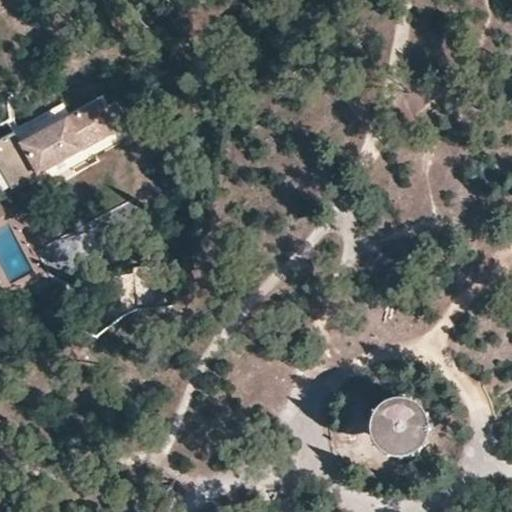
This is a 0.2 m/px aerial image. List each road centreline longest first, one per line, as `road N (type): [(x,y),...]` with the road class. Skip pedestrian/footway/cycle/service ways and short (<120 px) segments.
road 1 (track): [(335,366),(393,351),(436,356),(474,393),(485,462)]
road 2 (track): [(268,476),(324,469),(379,511)]
